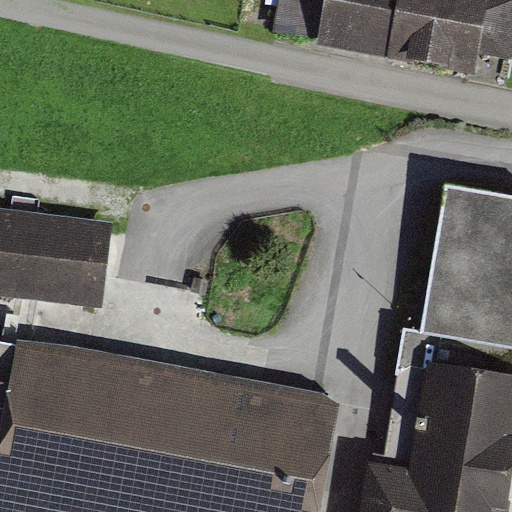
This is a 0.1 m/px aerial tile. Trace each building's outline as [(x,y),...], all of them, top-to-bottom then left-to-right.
[(508,0),(290,0),(282,37),(491,81),(508,0)] [(511,202),(462,192),(434,326),(511,342),(511,202)] [(126,229),(0,212),(0,288),(116,304),(126,229)] [(323,511),(342,415),(325,402),(20,344),(18,353),(0,447),(0,511),(323,511)] [(0,447),(18,353),(0,349),(0,447)] [(511,511),(511,380),(441,369),(425,472),(371,463),(362,511),(511,511)]
